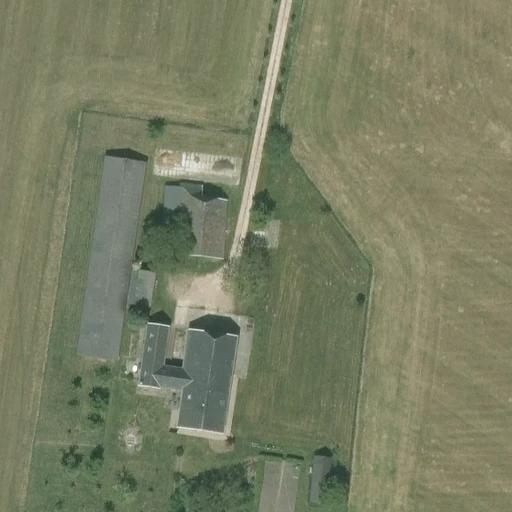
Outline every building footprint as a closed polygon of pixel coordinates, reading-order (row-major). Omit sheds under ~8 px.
[(117,362),(146,164),(103,157),(75,356),(117,362)] [(223,260),(227,201),(201,197),(201,186),(180,184),(181,188),(164,186),(160,254),(223,260)] [(154,273),(132,271),(128,305),(150,307),(154,273)] [(182,370),(170,368),(162,367),(168,328),(147,325),(138,386),(159,389),(159,388),(181,392),(176,427),(222,434),(236,338),(187,331),(182,370)] [(326,505),(330,458),(313,457),(309,504),(326,505)]
